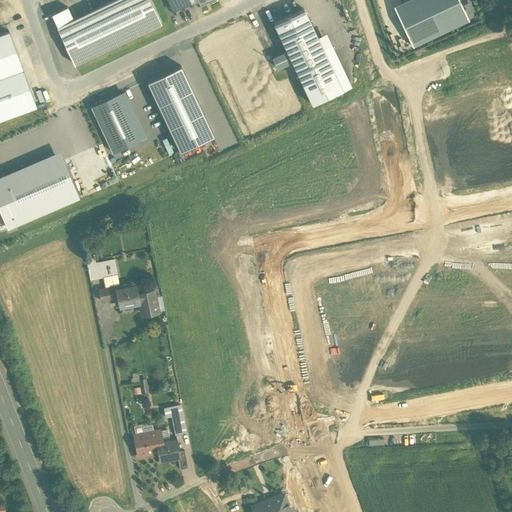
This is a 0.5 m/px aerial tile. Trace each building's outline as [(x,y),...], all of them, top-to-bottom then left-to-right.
[(57,27),(74,64),(161,24),(150,0),(115,0),(74,20),(57,27)] [(167,0),(172,11),(194,0),(167,0)] [(459,0),(403,0),(394,4),(415,46),(469,18),(459,0)] [(68,7),(52,14),(57,27),(74,20),(68,7)] [(274,22),(312,103),(351,85),(333,47),(324,51),(304,8),(274,22)] [(10,31),(0,34),(0,118),(37,106),(10,31)] [(181,65),(147,81),(180,151),(215,135),(181,65)] [(125,90),(91,106),(114,152),(147,136),(125,90)] [(444,172),(446,181),(511,169),(511,146),(509,129),(438,142),(440,147),(444,172)] [(428,175),(444,172),(440,147),(424,150),(428,175)] [(79,196),(59,150),(0,175),(0,209),(7,226),(79,196)] [(238,252),(228,254),(217,195),(178,202),(196,300),(234,293),(230,274),(241,272),(238,252)] [(511,221),(432,238),(433,244),(438,270),(444,295),(511,281),(511,221)] [(433,244),(396,251),(400,277),(438,270),(433,244)] [(109,260),(87,264),(90,279),(111,275),(109,260)] [(137,284),(122,287),(121,285),(99,289),(101,300),(114,297),(115,298),(118,298),(119,306),(140,302),(140,305),(144,307),(145,313),(159,311),(154,290),(138,293),(137,284)] [(178,413),(172,414),(176,434),(186,432),(183,417),(179,418),(178,413)] [(160,429),(134,434),(134,435),(136,435),(137,445),(136,445),(138,455),(158,451),(156,442),(162,441),(160,429)] [(162,441),(156,442),(158,451),(160,460),(178,456),(180,456),(179,451),(177,438),(162,441)] [(185,450),(179,451),(180,456),(178,456),(180,469),(188,467),(185,450)]
